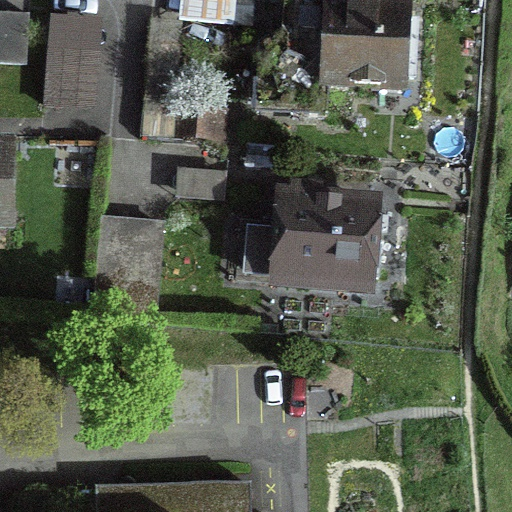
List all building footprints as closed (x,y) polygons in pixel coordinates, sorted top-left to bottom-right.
[(408,12),(331,8),(331,0),(298,0),(299,6),(283,5),(281,35),(268,42),(267,65),(291,81),(290,111),(325,113),(327,83),(404,88),(408,12)] [(35,13),(0,11),(0,55),(33,57),(35,13)] [(100,57),(66,55),(64,104),(98,106),(100,57)] [(511,102),(491,102),(489,166),(511,167),(511,102)] [(162,134),(180,136),(213,139),(215,112),(182,109),(181,122),(163,120),(162,134)] [(294,188),(293,201),(286,200),(283,232),(254,230),(248,235),(245,269),(250,275),(280,277),(279,279),(366,286),(366,279),(379,280),(381,250),(369,249),(372,207),(317,203),(318,190),(294,188)] [(162,225),(102,220),(93,320),(153,325),(162,225)] [(251,511),(251,485),(96,488),(96,511),(251,511)]
